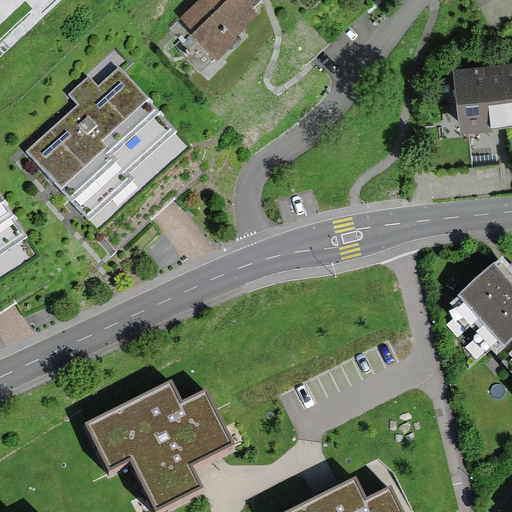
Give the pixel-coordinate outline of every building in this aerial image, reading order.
[(198,0),(183,15),(219,50),(258,10),(251,3),(253,0),(198,0)] [(511,60),(457,68),(464,126),(511,120),(511,60)] [(78,107),(27,154),(96,230),(190,146),(120,69),(98,89),(89,79),(69,97),(78,107)] [(0,274),(35,251),(0,198),(0,274)] [(511,347),(511,272),(504,264),(455,311),(500,359),(511,347)] [(171,386),(87,428),(110,473),(131,463),(155,511),(161,511),(202,492),(190,469),(232,448),(206,396),(181,408),(171,386)] [(355,484),(298,511),(400,511),(391,493),(366,505),(355,484)]
